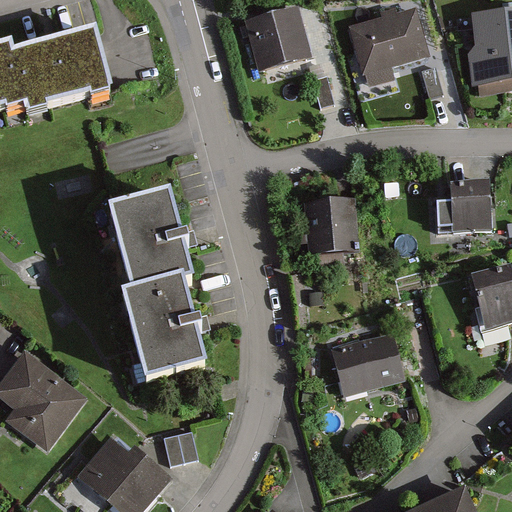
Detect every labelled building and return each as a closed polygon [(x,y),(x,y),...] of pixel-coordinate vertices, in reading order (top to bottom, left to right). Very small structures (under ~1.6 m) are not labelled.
[(421,10),(353,30),(371,92),(398,84),(395,71),(435,59),(421,10)] [(303,13),(250,26),(263,75),(316,61),(303,13)] [(511,85),(511,15),(480,20),(485,55),(474,57),(479,90),(511,85)] [(117,102),(101,39),(18,61),(32,113),(34,123),(52,119),(50,112),(95,100),(97,107),(117,102)] [(15,52),(0,56),(0,116),(10,114),(11,118),(32,113),(18,61),(15,52)] [(439,71),(425,74),(432,100),(446,96),(439,71)] [(328,79),(315,83),(322,111),(335,108),(328,79)] [(477,248),(477,237),(499,236),(497,187),(454,189),(457,249),(477,248)] [(181,203),(117,219),(138,301),(202,285),(181,203)] [(366,256),(361,203),(307,208),(313,261),(366,256)] [(511,268),(473,279),(488,332),(511,325),(511,268)] [(192,290),(128,306),(149,387),(212,371),(192,290)] [(347,399),(407,382),(395,339),(334,355),(347,399)] [(8,424),(49,455),(89,402),(26,355),(0,389),(0,398),(18,412),(8,424)] [(200,462),(193,434),(165,441),(171,469),(200,462)] [(81,480),(100,495),(99,497),(117,511),(148,511),(173,481),(135,451),(131,456),(112,441),(81,480)] [(479,511),(468,488),(416,511),(479,511)]
